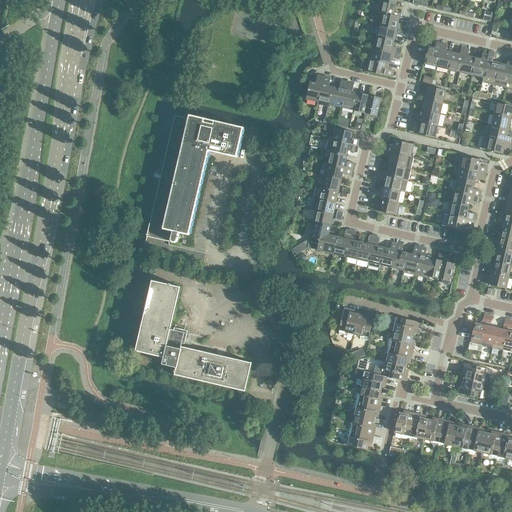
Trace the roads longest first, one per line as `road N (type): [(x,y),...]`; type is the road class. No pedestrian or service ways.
road 1 (secondary): [(0,473),(71,59)]
road 2 (secondary): [(60,0),(0,323)]
road 3 (unclassified): [(256,511),(294,342),(236,252)]
road 4 (residential): [(471,247),(355,223),(350,213),(366,145),(389,133),(400,85)]
road 5 (unclassified): [(240,511),(0,474)]
road 6 (residential): [(400,85),(412,33),(422,28),(511,48)]
